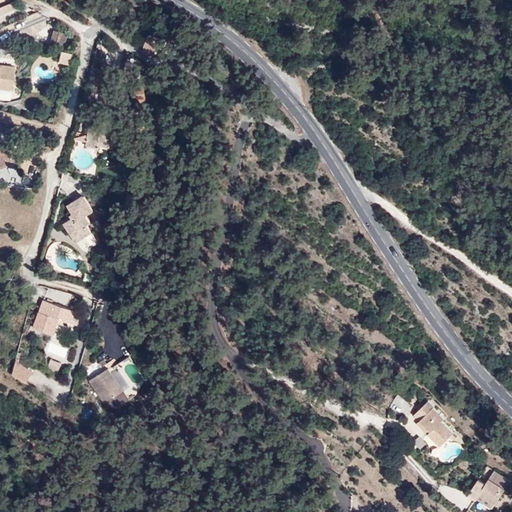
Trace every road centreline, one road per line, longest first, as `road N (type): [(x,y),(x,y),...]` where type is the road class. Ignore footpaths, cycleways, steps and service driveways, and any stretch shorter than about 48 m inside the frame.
road 1 (track): [(262,112),(244,125),(210,316),(232,359),(313,449),(345,511)]
road 2 (primary): [(511,406),(454,342),(355,194)]
road 3 (residential): [(96,22),(29,276)]
road 4 (unclassified): [(96,22),(129,49),(223,84),(307,141),(318,136)]
road 5 (primary): [(318,136),(269,73),(172,0)]
road 6 (unclassified): [(355,194),(365,190),(511,296)]
